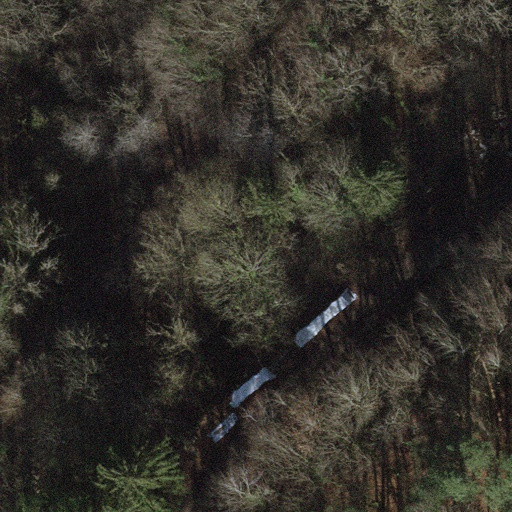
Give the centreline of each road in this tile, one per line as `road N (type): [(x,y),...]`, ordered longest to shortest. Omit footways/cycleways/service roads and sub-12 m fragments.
road 1 (track): [(349,0),(119,244),(0,414)]
road 2 (track): [(511,173),(425,237),(218,511)]
